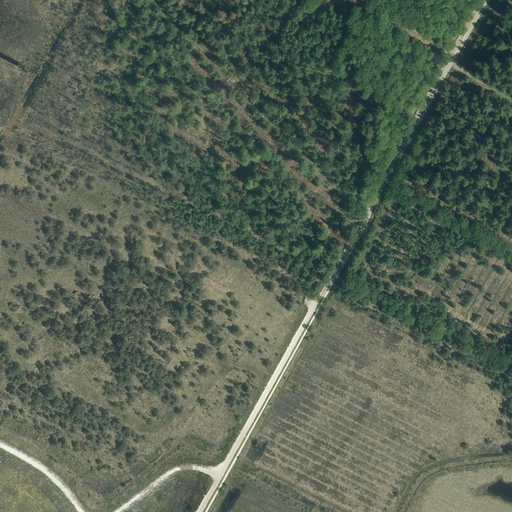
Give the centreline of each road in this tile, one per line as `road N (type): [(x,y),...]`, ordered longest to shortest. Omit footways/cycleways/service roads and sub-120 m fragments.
road 1 (track): [(511,363),(336,274),(483,0)]
road 2 (track): [(378,196),(342,195),(153,0)]
road 3 (track): [(511,250),(386,180)]
